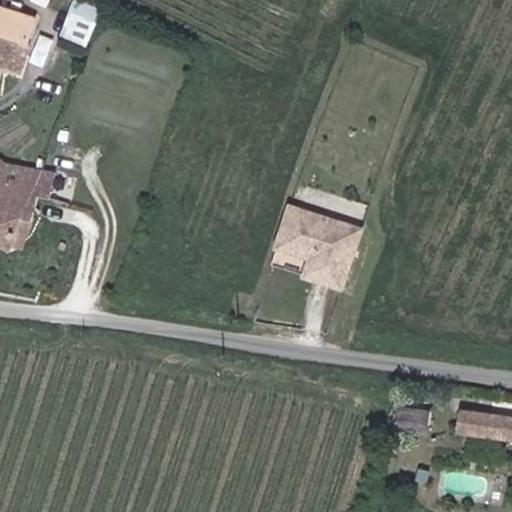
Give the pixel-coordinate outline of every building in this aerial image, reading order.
[(91,44),(104,6),(87,0),(73,0),(62,34),(91,44)] [(41,15),(0,2),(0,61),(24,69),(41,15)] [(78,199),(83,177),(18,166),(6,159),(0,171),(0,237),(21,249),(32,215),(41,219),(47,198),(60,200),(78,199)] [(349,277),(367,223),(304,202),(285,256),(349,277)] [(440,410),(395,401),(389,430),(435,439),(440,410)] [(511,435),(511,410),(473,405),(470,429),(511,435)]
